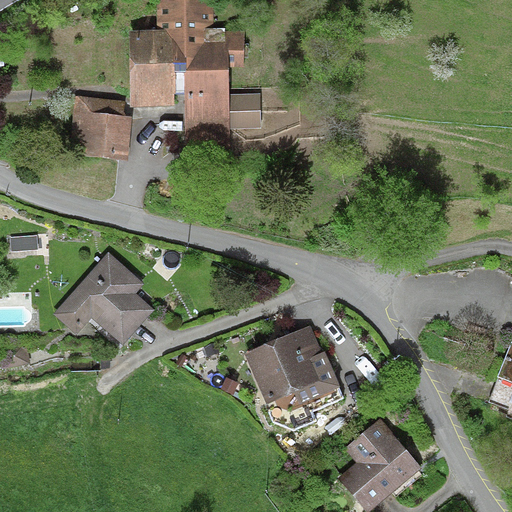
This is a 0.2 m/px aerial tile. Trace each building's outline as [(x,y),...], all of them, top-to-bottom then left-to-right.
[(214,0),(157,0),(158,30),(176,29),(177,72),(177,93),(177,97),(185,97),(186,146),(231,145),(231,129),(230,94),(230,66),(245,66),(244,31),(225,31),(225,29),(215,29),(214,0)] [(158,30),(129,30),(130,106),(175,106),(175,94),(177,93),(176,29),(158,30)] [(261,93),(230,94),(231,129),(261,128),(261,93)] [(113,106),(80,102),(74,154),(116,160),(120,120),(111,118),(113,106)] [(108,252),(54,313),(78,334),(92,319),(122,346),(155,309),(136,293),(144,284),(108,252)] [(306,332),(274,346),(248,357),(267,401),(311,382),(303,364),(317,357),(306,332)] [(511,411),(511,414),(511,341),(496,379),(511,384),(511,411)] [(198,368),(204,382),(215,377),(209,363),(198,368)] [(414,469),(377,425),(356,443),(368,457),(340,481),(365,511),(414,469)]
